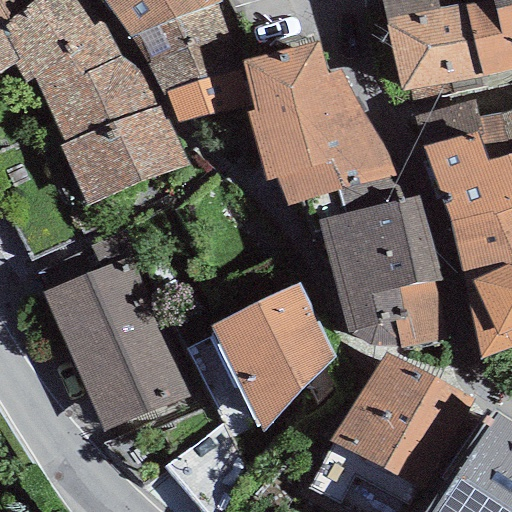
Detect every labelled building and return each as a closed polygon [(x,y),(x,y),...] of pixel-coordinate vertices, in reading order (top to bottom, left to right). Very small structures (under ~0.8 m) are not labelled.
[(0,0),(0,3),(10,18),(37,0),(0,0)] [(37,0),(10,18),(0,24),(0,70),(12,65),(26,82),(32,78),(66,145),(159,106),(135,70),(118,57),(101,24),(92,27),(72,0),(37,0)] [(102,0),(129,38),(215,4),(220,1),(219,0),(102,0)] [(380,0),(400,93),(480,76),(461,0),(380,0)] [(511,0),(461,0),(480,76),(511,68),(511,0)] [(0,24),(10,18),(0,3),(0,24)] [(215,4),(129,38),(146,64),(225,35),(215,4)] [(225,35),(146,64),(161,95),(166,92),(230,73),(225,35)] [(316,42),(242,62),(254,109),(247,111),(266,180),(275,176),(285,207),(394,176),(369,128),(340,71),(325,75),(316,42)] [(240,106),(230,73),(166,92),(176,125),(240,106)] [(511,162),(498,115),(478,121),(472,101),(414,119),(447,227),(511,207),(511,162)] [(66,145),(58,148),(83,207),(184,164),(159,106),(66,145)] [(511,110),(498,115),(511,162),(511,110)] [(418,197),(372,208),(393,290),(398,288),(439,278),(418,197)] [(511,207),(447,227),(462,285),(511,263),(511,207)] [(392,321),(404,319),(398,288),(393,290),(372,208),(316,221),(347,331),(354,337),(371,345),(398,346),(392,321)] [(187,395),(126,256),(40,294),(101,432),(187,395)] [(511,263),(462,285),(478,357),(511,342),(511,263)] [(453,337),(439,278),(398,288),(404,319),(392,321),(398,346),(453,337)] [(295,283),(207,327),(261,434),(331,356),(295,283)] [(384,352),(328,442),(418,494),(472,401),(384,352)] [(511,511),(511,424),(496,414),(425,511),(511,511)]
